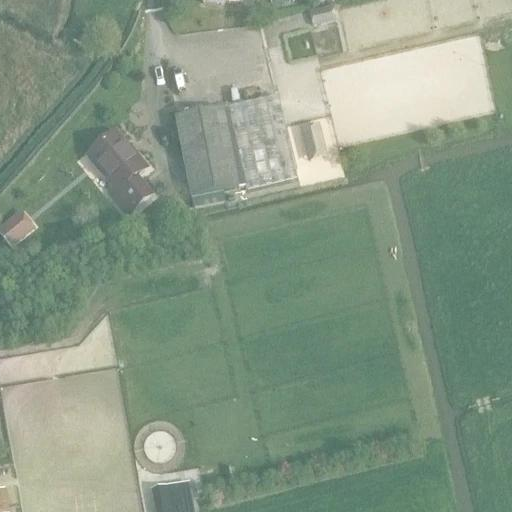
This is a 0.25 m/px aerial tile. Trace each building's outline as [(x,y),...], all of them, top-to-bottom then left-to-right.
[(270,0),(273,8),(307,0),(270,0)] [(222,194),(246,189),(247,194),(298,184),(282,101),(231,111),(230,109),(176,120),(191,200),(222,194)] [(329,159),(320,126),(301,131),(310,164),(329,159)] [(127,218),(134,211),(151,197),(136,179),(147,170),(134,154),(131,156),(114,135),(88,157),(115,189),(108,195),(127,218)] [(224,203),(222,194),(191,200),(193,209),(224,203)] [(15,219),(0,231),(0,239),(10,252),(29,236),(15,219)] [(226,471),(229,483),(239,481),(235,469),(226,471)] [(194,511),(191,490),(156,496),(159,511),(194,511)]
